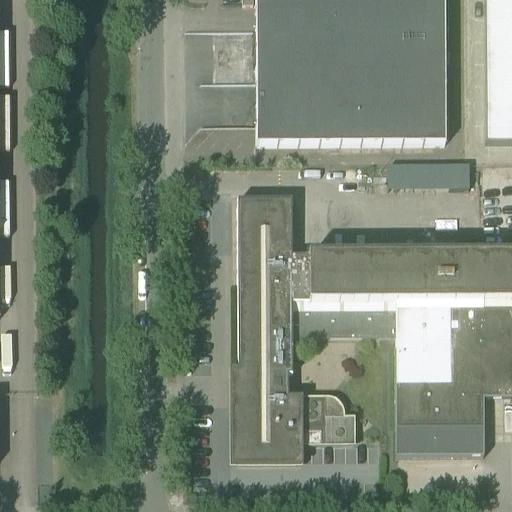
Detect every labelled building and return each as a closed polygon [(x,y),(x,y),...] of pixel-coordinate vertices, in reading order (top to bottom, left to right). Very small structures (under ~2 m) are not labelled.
[(246,0),(236,0),(237,10),(247,9),(246,0)] [(443,150),(442,0),(253,0),(254,150),(443,150)] [(511,0),(483,0),(484,148),(511,148),(511,0)] [(236,288),(240,288),(240,380),(246,385),(246,408),(243,409),(241,411),(239,413),(237,416),(236,419),(236,430),(240,430),(240,467),(264,467),(264,461),(299,461),(299,446),(352,446),(352,426),(339,427),(338,418),(337,415),(335,412),(334,411),(332,410),(331,408),(329,408),(327,407),(324,407),(287,407),(286,339),(393,338),(393,462),(482,461),(481,404),(511,403),(511,260),(290,261),(290,205),(242,205),(242,211),(235,211),(236,288)] [(209,261),(209,245),(184,245),(184,261),(209,261)]
